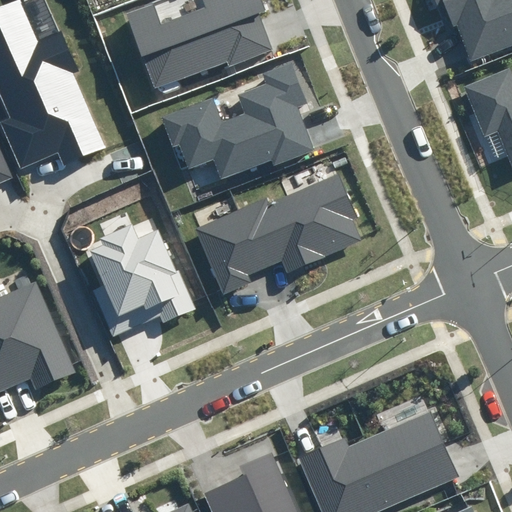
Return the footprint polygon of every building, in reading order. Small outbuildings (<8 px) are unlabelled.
[(0,98),(8,117),(0,121),(20,168),(58,153),(63,165),(108,146),(60,33),(40,42),(22,0),(19,0),(0,8),(0,98)] [(265,12),(259,0),(205,0),(208,7),(161,24),(153,2),(123,13),(152,90),(226,62),(228,67),(274,50),(260,14),(265,12)] [(511,0),(436,0),(447,30),(453,27),(465,61),(511,44),(511,0)] [(210,100),(161,118),(171,145),(179,142),(189,170),(211,162),(219,183),(272,162),(273,166),(314,151),(296,105),(306,101),(291,62),(263,73),(267,84),(239,94),(246,112),(219,123),(210,100)] [(511,65),(463,85),(486,140),(499,134),(511,166),(511,65)] [(0,181),(11,177),(0,150),(0,181)] [(356,216),(337,173),(271,203),(268,197),(198,228),(226,291),(250,281),(247,275),(283,259),(288,270),(361,238),(352,218),(356,216)] [(195,309),(158,226),(137,235),(132,224),(86,244),(104,285),(91,291),(112,338),(161,316),(164,323),(195,309)] [(0,393),(32,379),(37,391),(75,374),(36,283),(0,298),(0,393)] [(343,436),(298,455),(323,511),(370,511),(455,475),(428,413),(348,447),(343,436)] [(245,475),(202,494),(209,511),(295,511),(272,456),(242,469),(245,475)] [(194,511),(190,503),(169,511),(194,511)]
